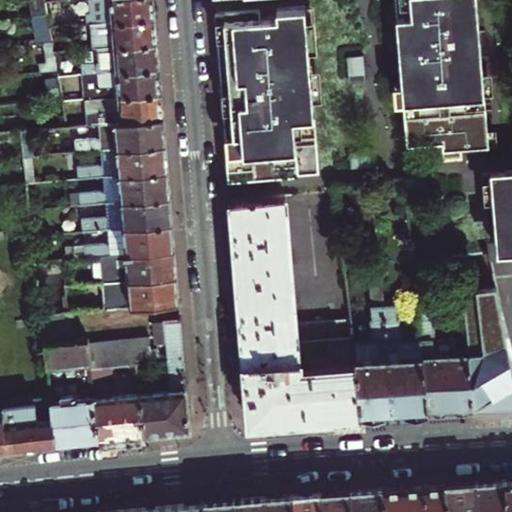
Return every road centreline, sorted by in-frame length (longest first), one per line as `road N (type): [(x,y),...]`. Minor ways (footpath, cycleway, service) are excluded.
road 1 (residential): [(185,0),(224,461)]
road 2 (secondary): [(511,442),(224,461)]
road 3 (secondary): [(0,498),(129,472)]
road 4 (secondary): [(129,472),(0,478)]
